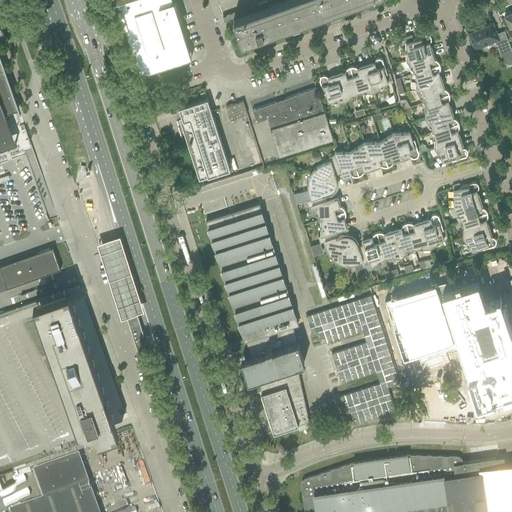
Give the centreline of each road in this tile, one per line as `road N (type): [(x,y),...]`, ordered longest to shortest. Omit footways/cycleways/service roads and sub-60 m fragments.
road 1 (primary): [(52,8),(214,511)]
road 2 (primary): [(239,511),(86,24)]
road 3 (unclassified): [(178,511),(75,229),(35,107),(35,80)]
road 4 (residential): [(253,478),(131,93)]
road 5 (unclassified): [(253,478),(365,439),(511,432)]
road 6 (residential): [(219,68),(242,72),(408,13)]
road 7 (residential): [(431,182),(411,173),(353,192),(362,222),(423,202)]
road 8 (unclassified): [(492,162),(441,1)]
